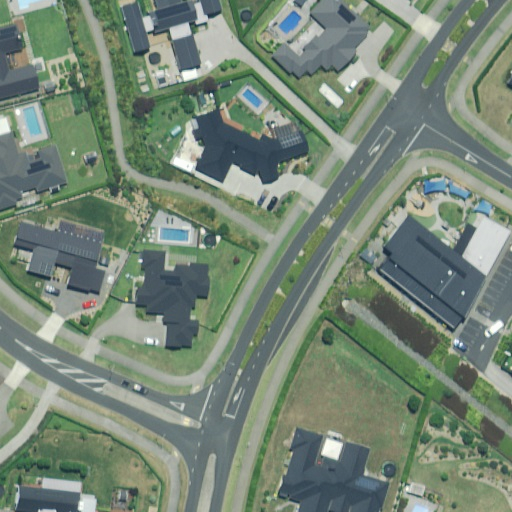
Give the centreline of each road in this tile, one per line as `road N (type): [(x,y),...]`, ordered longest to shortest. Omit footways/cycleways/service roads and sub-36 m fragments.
road 1 (residential): [(211,428),(265,299),(395,103)]
road 2 (residential): [(415,117),(296,290),(234,435)]
road 3 (residential): [(0,326),(32,354),(211,428)]
road 4 (residential): [(500,0),(415,117)]
road 5 (residential): [(395,103),(469,0)]
